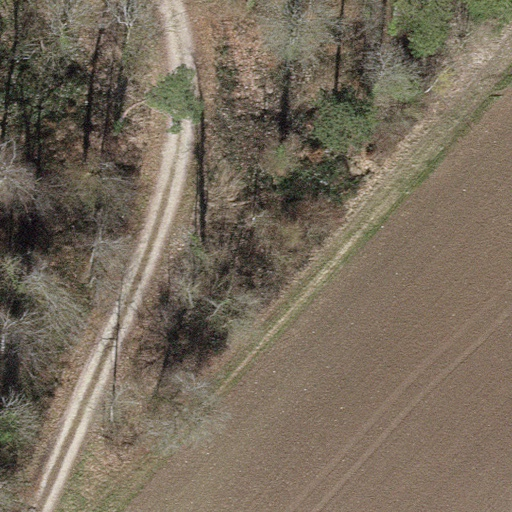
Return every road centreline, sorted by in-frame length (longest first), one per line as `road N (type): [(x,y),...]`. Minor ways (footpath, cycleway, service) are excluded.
road 1 (track): [(80,511),(324,248),(511,8)]
road 2 (track): [(173,0),(186,102),(157,277),(50,511)]
